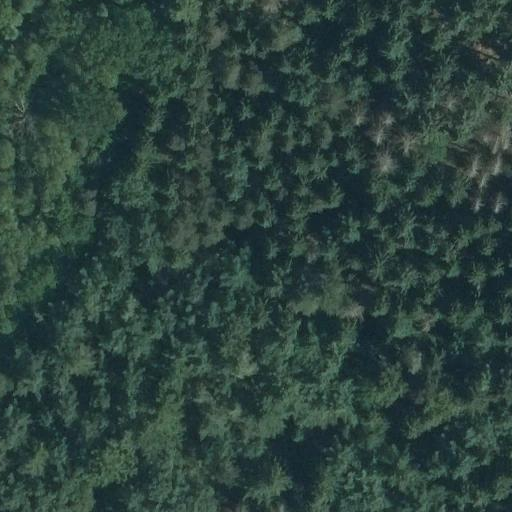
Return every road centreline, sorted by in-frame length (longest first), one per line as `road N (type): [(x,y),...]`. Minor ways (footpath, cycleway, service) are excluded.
road 1 (track): [(0,401),(105,219),(164,0)]
road 2 (track): [(86,253),(173,263),(511,339)]
